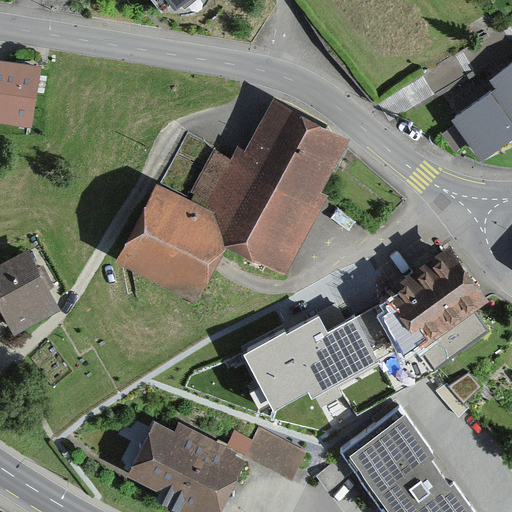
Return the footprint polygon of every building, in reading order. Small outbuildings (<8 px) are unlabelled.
[(511,56),(250,0),(109,0),(511,58),(511,56)] [(511,63),(482,82),(488,90),(443,119),(466,156),(510,128),(511,131),(511,63)] [(43,72),(0,67),(0,125),(37,130),(43,72)] [(201,192),(157,171),(119,250),(188,284),(215,227),(290,263),(354,130),(278,94),(249,155),(224,143),(201,192)] [(433,244),(371,285),(407,338),(468,297),(433,244)] [(27,249),(0,261),(0,293),(15,325),(55,305),(27,249)] [(352,289),(303,320),(339,376),(388,344),(352,289)] [(284,329),(242,350),(278,422),(320,401),(284,329)] [(226,370),(210,357),(198,373),(214,386),(226,370)] [(481,511),(400,401),(341,445),(391,511),(481,511)] [(167,441),(136,425),(111,475),(141,490),(135,502),(155,511),(211,511),(237,460),(173,429),(167,441)] [(298,457),(257,434),(245,456),(287,478),(298,457)]
